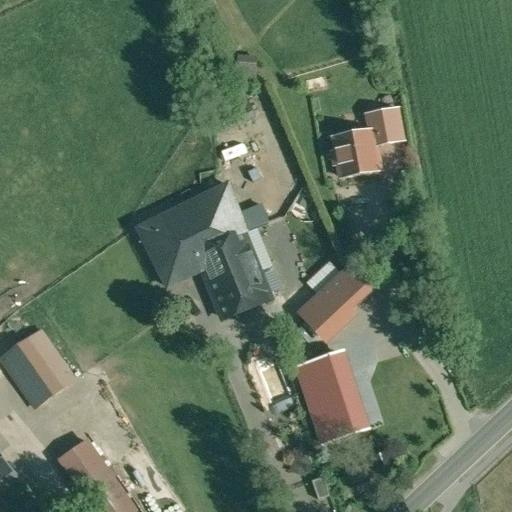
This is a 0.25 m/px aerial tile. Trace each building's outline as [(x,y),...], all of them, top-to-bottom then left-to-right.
[(233,57),(233,80),(253,80),(254,57),(233,57)] [(220,133),(254,120),(248,102),(213,116),(220,133)] [(367,124),(368,137),(379,136),(381,155),(402,153),(400,121),(367,124)] [(368,137),(334,140),(338,186),(383,182),(381,155),(379,136),(368,137)] [(229,186),(140,230),(169,288),(205,270),(198,255),(244,235),(248,234),(229,186)] [(244,235),(198,255),(205,270),(225,320),(271,301),(244,235)] [(354,269),(303,316),(322,337),(373,289),(354,269)] [(76,380),(42,331),(2,360),(36,409),(76,380)] [(417,359),(398,339),(380,356),(399,376),(382,392),(392,403),(387,407),(395,416),(400,411),(410,422),(421,412),(422,413),(436,400),(435,399),(446,389),(418,359),(417,359)] [(343,347),(288,365),(296,389),(351,371),(343,347)] [(284,354),(271,358),(277,377),(289,374),(284,354)] [(135,511),(137,511),(90,444),(63,463),(97,511),(135,511)] [(0,511),(41,511),(46,508),(45,508),(0,453),(0,511)] [(323,475),(312,478),(319,501),(330,497),(323,475)]
